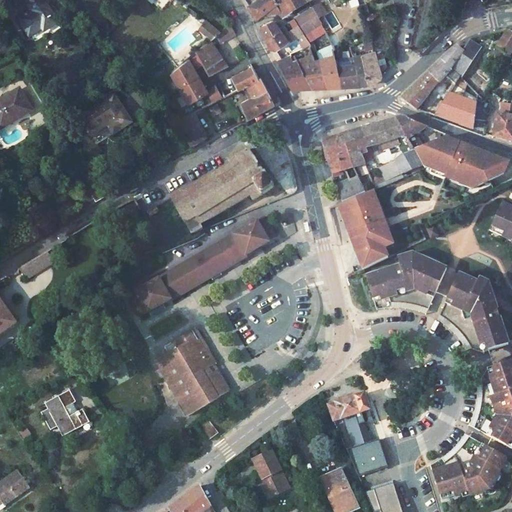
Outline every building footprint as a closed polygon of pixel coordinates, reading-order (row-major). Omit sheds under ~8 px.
[(39,0),(32,0),(24,5),(29,14),(17,22),(26,39),(45,28),(47,32),(55,27),(39,0)] [(277,0),(256,0),(248,5),(255,17),(256,19),(263,13),(278,1),(277,0)] [(279,0),(278,1),(263,13),(280,11),(283,17),(295,10),(293,8),(288,0),(279,0)] [(288,0),(293,8),(308,0),(307,0),(288,0)] [(358,0),(348,0),(344,1),(347,9),(360,5),(358,0)] [(313,9),(296,19),(303,29),(319,20),(313,9)] [(263,24),(261,28),(267,41),(282,32),(279,27),(275,21),(271,20),(263,24)] [(216,38),(223,33),(224,32),(216,26),(212,30),(210,34),(216,38)] [(223,33),(216,38),(220,45),(234,37),(229,26),(224,32),(223,33)] [(511,33),(508,31),(498,45),(510,54),(511,50),(511,33)] [(282,32),(267,41),(272,50),(277,51),(290,44),(282,32)] [(465,48),(474,54),(479,47),(470,41),(465,48)] [(210,43),(195,54),(208,77),(224,69),(210,43)] [(349,45),(332,50),(334,57),(335,62),(349,59),(352,58),(352,57),(349,45)] [(450,53),(442,60),(451,68),(465,51),(463,50),(457,46),(450,53)] [(455,83),(474,54),(465,48),(463,50),(465,51),(451,68),(454,70),(449,77),(455,83)] [(374,51),(360,55),(370,86),(376,82),(381,78),(382,75),(381,72),(376,54),(374,51)] [(383,52),(376,54),(381,72),(387,65),(383,52)] [(360,55),(352,57),(352,58),(353,61),(354,66),(359,86),(364,86),(370,86),(360,55)] [(287,57),(278,62),(293,89),(310,88),(298,65),(295,60),(291,62),(287,57)] [(334,57),(318,61),(327,88),(334,87),(341,87),(336,68),(335,62),(334,57)] [(442,60),(428,74),(439,82),(439,83),(443,78),(451,68),(442,60)] [(314,61),(298,65),(310,88),(319,88),(327,88),(318,61),(314,61)] [(354,66),(336,68),(341,87),(350,87),(359,86),(354,66)] [(244,86),(256,79),(249,67),(231,77),(232,79),(217,87),(223,98),(244,86)] [(451,68),(443,78),(446,80),(449,77),(454,70),(451,68)] [(416,85),(402,100),(417,109),(439,82),(428,74),(416,85)] [(261,77),(258,79),(272,105),(276,103),(261,77)] [(256,79),(244,86),(252,99),(241,105),(247,118),(272,105),(258,79),(256,79)] [(0,132),(15,123),(29,114),(16,94),(0,103),(0,132)] [(111,98),(77,120),(88,138),(104,128),(111,124),(117,133),(128,126),(111,98)] [(435,115),(443,104),(442,104),(438,102),(437,101),(429,113),(435,115)] [(506,102),(503,114),(507,115),(508,112),(510,113),(511,104),(506,102)] [(499,112),(492,136),(504,140),(510,113),(508,112),(507,115),(503,114),(499,112)] [(192,115),(175,124),(190,149),(205,138),(192,115)] [(399,118),(396,119),(405,135),(429,128),(408,119),(399,118)] [(389,121),(361,130),(369,146),(382,175),(385,181),(374,186),(374,189),(396,181),(391,169),(389,170),(386,165),(388,164),(384,155),(395,151),(399,159),(402,157),(400,153),(410,148),(407,142),(403,136),(405,135),(396,119),(389,121)] [(0,147),(5,155),(26,142),(15,123),(0,132),(0,147)] [(104,128),(110,138),(117,133),(111,124),(104,128)] [(355,131),(350,133),(359,155),(365,153),(363,148),(369,146),(361,130),(355,131)] [(344,135),(340,136),(353,167),(363,164),(359,155),(350,133),(344,135)] [(329,139),(321,141),(333,173),(343,170),(346,173),(348,180),(337,185),(343,202),(351,198),(364,193),(353,167),(340,136),(329,139)] [(444,137),(414,150),(422,170),(475,189),(507,174),(511,162),(444,137)] [(399,159),(392,162),(401,179),(422,170),(414,150),(413,151),(408,142),(407,142),(410,148),(400,153),(402,157),(399,159)] [(181,189),(170,195),(190,233),(202,228),(200,223),(250,195),(252,199),(260,196),(275,188),(266,175),(268,173),(258,159),(256,160),(247,148),(236,156),(235,154),(228,159),(230,164),(183,193),(181,189)] [(382,175),(371,180),(374,186),(385,181),(382,175)] [(92,182),(83,188),(92,204),(102,199),(92,182)] [(395,243),(373,189),(364,193),(351,198),(343,202),(339,204),(352,243),(362,270),(387,258),(383,248),(395,243)] [(511,241),(511,209),(504,206),(492,231),(511,241)] [(141,319),(276,238),(264,218),(140,292),(137,288),(127,294),(141,319)] [(432,224),(425,228),(430,237),(436,233),(432,224)] [(398,256),(401,265),(367,276),(378,308),(388,306),(399,306),(411,308),(418,309),(426,313),(448,268),(421,254),(419,249),(398,256)] [(473,349),(483,352),(511,344),(492,284),(486,281),(484,285),(460,274),(438,319),(446,325),(453,331),(459,338),(464,345),(467,351),(473,349)] [(0,298),(0,334),(18,323),(0,298)] [(206,355),(210,353),(198,331),(194,334),(206,355)] [(158,364),(189,420),(220,402),(220,401),(234,393),(222,373),(208,382),(205,376),(219,368),(210,353),(206,355),(194,334),(166,349),(171,357),(158,364)] [(511,360),(489,367),(481,378),(476,379),(477,390),(477,400),(475,409),(473,417),(470,425),(511,449),(511,360)] [(208,382),(222,373),(219,368),(205,376),(208,382)] [(351,428),(348,429),(344,418),(370,409),(366,394),(358,397),(357,395),(334,402),(335,404),(327,406),(338,433),(356,469),(386,460),(379,439),(357,445),(351,428)] [(209,420),(198,426),(207,442),(218,435),(209,420)] [(93,426),(68,439),(71,445),(64,449),(74,467),(81,464),(87,474),(115,460),(107,446),(95,452),(91,445),(101,440),(93,426)] [(441,499),(468,491),(469,495),(491,489),(508,457),(465,433),(457,444),(449,452),(440,459),(448,478),(436,483),(441,499)] [(274,454),(255,462),(265,482),(274,501),(292,492),(274,454)] [(429,464),(436,483),(448,478),(440,459),(429,464)] [(341,469),(322,477),(336,511),(355,511),(358,511),(341,469)] [(0,506),(15,496),(17,499),(33,488),(20,470),(0,483),(0,506)] [(336,511),(322,477),(317,479),(331,511),(336,511)] [(265,482),(260,484),(268,503),(274,501),(265,482)] [(377,489),(384,511),(402,511),(393,483),(377,489)] [(200,486),(168,510),(168,511),(204,511),(212,507),(200,486)] [(376,493),(370,495),(373,506),(379,504),(376,493)]
